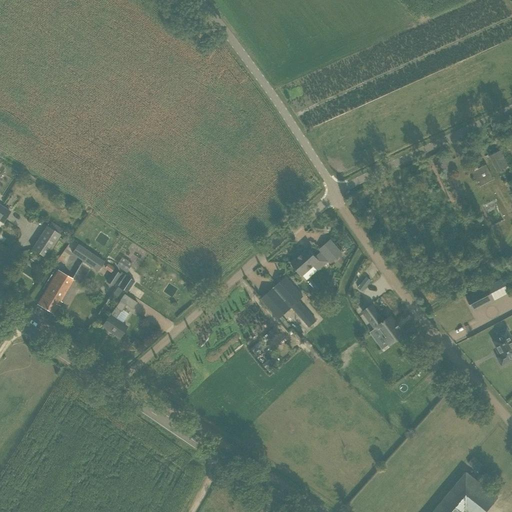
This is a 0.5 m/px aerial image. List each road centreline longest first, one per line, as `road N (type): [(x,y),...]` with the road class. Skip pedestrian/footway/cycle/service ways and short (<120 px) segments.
road 1 (unclassified): [(335,191),(115,386)]
road 2 (unclassified): [(335,191),(410,305),(511,423)]
road 3 (unclassified): [(335,191),(204,0)]
road 4 (unclassified): [(511,111),(335,191)]
road 5 (tertiary): [(115,386),(0,310)]
road 6 (tertiary): [(218,455),(115,386)]
